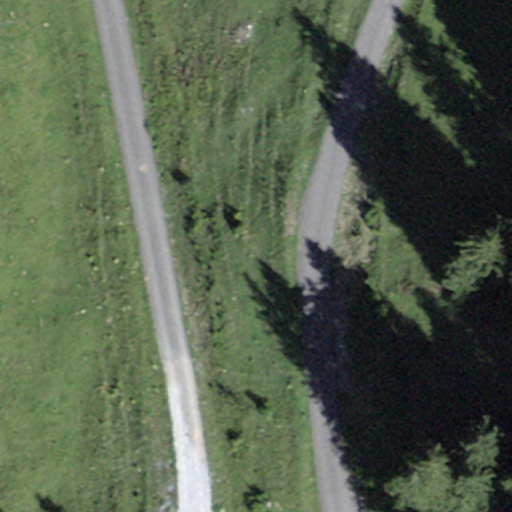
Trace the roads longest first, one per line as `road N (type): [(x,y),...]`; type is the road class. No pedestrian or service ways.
road 1 (unclassified): [(371,0),(306,195),(295,301),(339,511)]
road 2 (unclassified): [(178,511),(93,0)]
